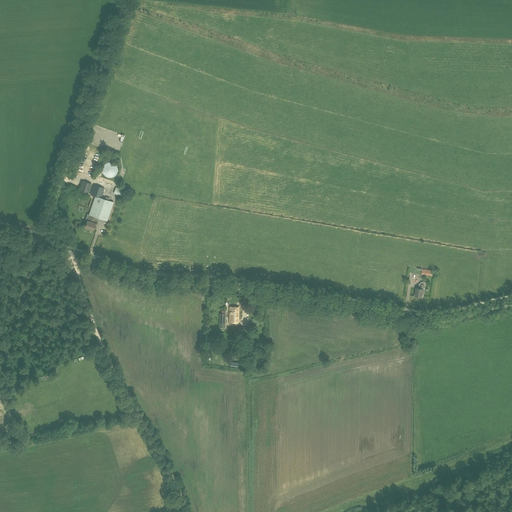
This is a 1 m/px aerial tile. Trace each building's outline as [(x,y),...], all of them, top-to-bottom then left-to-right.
[(103,167),(102,169),(102,172),(103,173),(104,176),(106,177),(109,178),(112,178),(114,177),(116,175),(117,173),(118,171),(118,169),(117,167),(116,166),(115,164),(113,163),(111,163),(109,163),(107,163),(105,165),(103,167)] [(81,191),(88,194),(91,184),(84,182),(81,191)] [(113,202),(96,196),(89,215),(91,216),(89,221),(87,221),(85,227),(93,230),(96,224),(93,223),(95,217),(107,221),(113,202)] [(415,296),(422,297),(424,284),(423,284),(423,283),(421,282),(421,284),(420,284),(419,289),(416,288),(415,296)] [(238,307),(230,307),(230,317),(238,317),(238,307)] [(250,327),(238,326),(238,332),(245,332),(245,336),(249,336),(250,327)]
